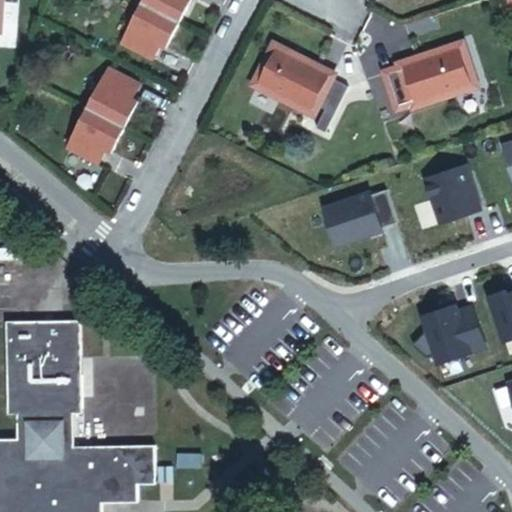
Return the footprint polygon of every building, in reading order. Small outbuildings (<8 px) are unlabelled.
[(144,0),(123,43),(155,60),(163,45),(167,37),(173,40),(191,4),(186,2),(186,0),(144,0)] [(511,0),(496,0),(499,13),(511,10),(511,0)] [(163,45),(168,48),(173,40),(167,37),(163,45)] [(350,87),(333,78),(335,75),(277,45),(257,84),(315,114),(320,105),(327,108),(318,127),(327,131),(350,87)] [(478,87),(465,45),(402,66),(403,68),(388,73),(400,109),(415,104),(416,107),(478,87)] [(110,67),(67,148),(100,165),(108,151),(112,142),(117,145),(136,110),(130,107),(135,99),(142,84),(110,67)] [(130,107),(136,110),(140,102),(135,99),(130,107)] [(108,151),(113,153),(117,145),(112,142),(108,151)] [(511,144),(503,147),(511,174),(511,144)] [(481,210),(467,166),(425,180),(440,224),(481,210)] [(382,228),(397,223),(386,190),(371,196),(370,193),(324,208),(337,247),(383,231),(382,228)] [(511,340),(511,293),(507,295),(506,291),(489,297),(504,343),(511,340)] [(486,349),(472,307),(458,312),(456,307),(422,317),(427,331),(413,346),(427,359),(435,356),(438,365),(486,349)] [(76,449),(75,416),(86,416),(85,323),(8,324),(9,417),(19,417),(19,440),(0,440),(0,511),(107,511),(107,507),(147,507),(146,491),(162,491),(161,448),(76,449)]
